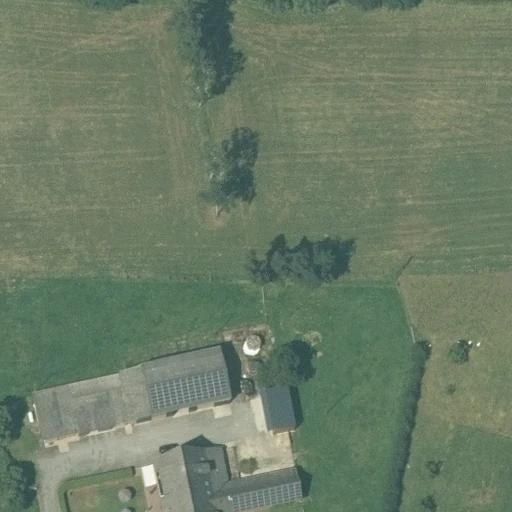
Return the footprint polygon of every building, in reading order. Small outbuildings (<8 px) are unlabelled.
[(219,357),(32,396),(43,446),(230,405),(219,357)] [(295,430),(287,391),(263,396),(271,435),(295,430)] [(228,495),(219,454),(204,457),(213,498),(228,495)] [(204,457),(154,468),(163,511),(216,511),(213,498),(204,457)] [(295,480),(228,495),(231,511),(252,511),(300,502),(295,480)] [(231,511),(228,495),(213,498),(216,511),(231,511)]
